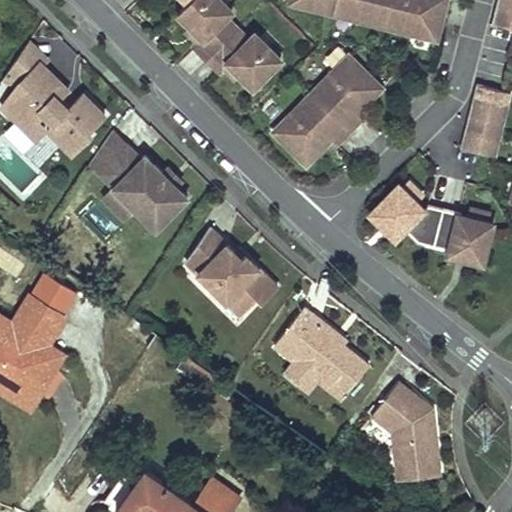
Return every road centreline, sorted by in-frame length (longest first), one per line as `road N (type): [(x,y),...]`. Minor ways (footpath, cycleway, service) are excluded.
road 1 (residential): [(320,230),(84,0)]
road 2 (residential): [(320,230),(449,103),(481,0)]
road 3 (residential): [(511,381),(320,230)]
